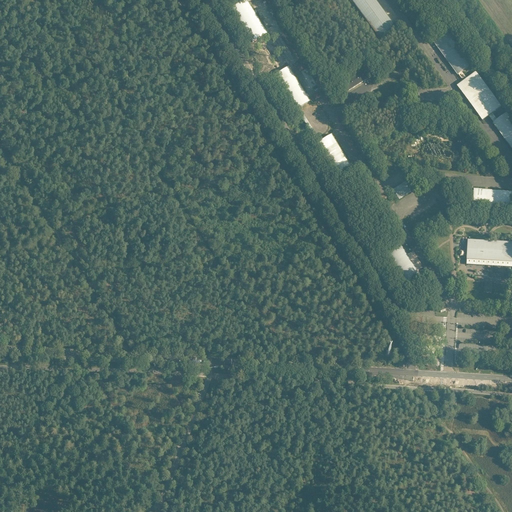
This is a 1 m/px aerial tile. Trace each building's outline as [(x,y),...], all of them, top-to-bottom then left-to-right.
[(267,34),(245,0),(231,9),(253,43),(267,34)] [(350,0),(379,39),(395,27),(374,0),(350,0)] [(277,9),(272,1),(269,3),(274,11),(277,9)] [(458,75),(463,82),(457,86),(482,121),(489,117),(494,123),(493,124),(511,148),(511,120),(507,114),(498,120),(493,114),(502,107),(476,72),(467,79),(462,72),(471,65),(447,33),(434,43),(458,75)] [(310,101),(288,68),(274,76),(296,110),(297,110),(299,108),(310,101)] [(347,92),(367,79),(362,71),(342,84),(347,92)] [(417,110),(440,111),(441,102),(417,101),(417,110)] [(318,144),(320,142),(302,112),(299,108),(297,110),(318,144)] [(338,178),(353,169),(331,135),(320,142),(318,144),(317,144),(338,178)] [(407,181),(393,190),(399,199),(413,190),(407,181)] [(511,209),(511,192),(474,190),(473,206),(492,208),(511,209)] [(379,201),(375,203),(380,210),(384,207),(379,201)] [(467,260),(511,262),(511,243),(491,242),(468,241),(467,260)] [(422,279),(401,245),(387,254),(408,288),(422,279)]
